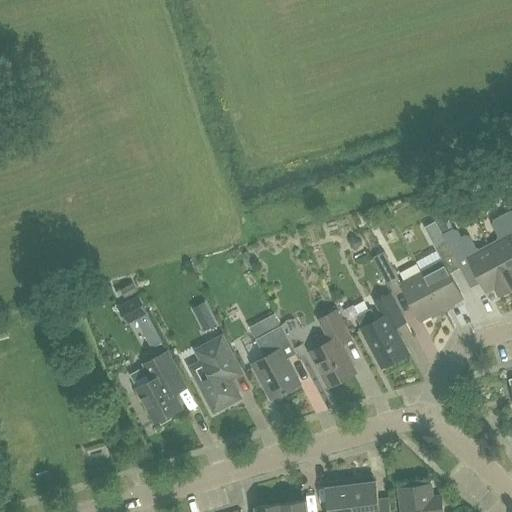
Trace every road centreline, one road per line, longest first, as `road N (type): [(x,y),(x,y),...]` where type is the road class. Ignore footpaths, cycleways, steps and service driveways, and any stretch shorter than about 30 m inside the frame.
road 1 (residential): [(425,420),(398,421),(93,511)]
road 2 (residential): [(511,330),(468,343),(425,420)]
